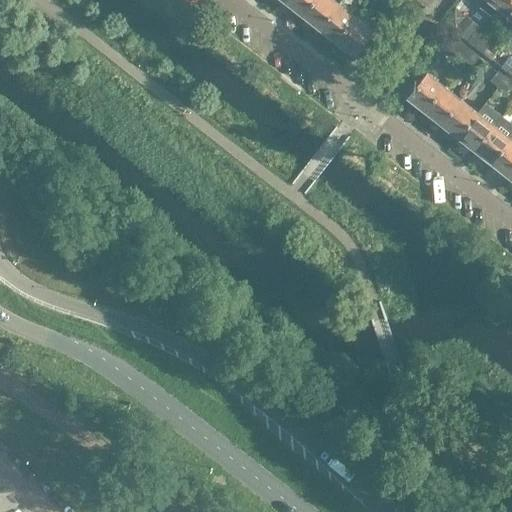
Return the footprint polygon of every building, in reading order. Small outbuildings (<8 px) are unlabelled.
[(304,15),(315,0),(288,0),(287,2),(304,15)] [(321,28),(339,4),(333,0),(315,0),(304,15),(321,28)] [(484,0),(480,6),(494,17),(501,9),(507,0),(484,0)] [(511,17),(511,0),(507,0),(501,9),(511,17)] [(337,41),(356,17),(339,4),(321,28),(337,41)] [(371,48),(380,36),(356,17),(337,41),(339,43),(340,45),(345,50),(348,49),(356,56),(365,44),(371,48)] [(477,47),(484,38),(478,33),(471,42),(477,47)] [(484,52),(491,43),(484,38),(477,47),(484,52)] [(466,61),(473,52),(466,47),(460,56),(466,61)] [(473,66),(480,58),(473,52),(466,61),(473,66)] [(426,111),(445,87),(427,73),(409,97),(416,102),(416,105),(422,109),(424,109),(426,111)] [(500,87),(506,79),(500,73),(493,82),(500,87)] [(506,92),(511,85),(511,82),(506,79),(500,87),(506,92)] [(443,124),(461,100),(445,87),(426,111),(443,124)] [(460,137),(478,113),(461,100),(443,124),(460,137)] [(476,150),(495,126),(478,113),(460,137),(476,150)] [(493,163),(511,139),(495,126),(476,150),(493,163)] [(510,176),(511,172),(511,139),(493,163),(510,176)]
